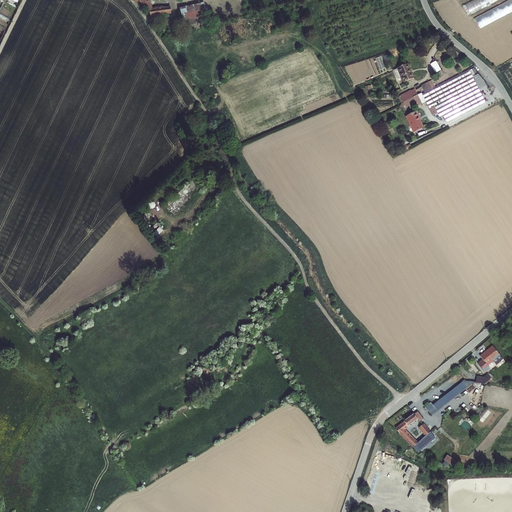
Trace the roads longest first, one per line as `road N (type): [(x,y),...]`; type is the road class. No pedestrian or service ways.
road 1 (track): [(130,484),(38,340),(167,265),(164,235),(232,175),(205,109),(133,0)]
road 2 (track): [(257,167),(253,185),(317,256),(326,291),(418,389)]
road 3 (track): [(232,175),(359,358),(403,400)]
road 4 (tertiary): [(344,511),(381,417),(511,311)]
road 5 (track): [(375,426),(423,465),(511,469)]
road 6 (tertiary): [(511,107),(424,0)]
